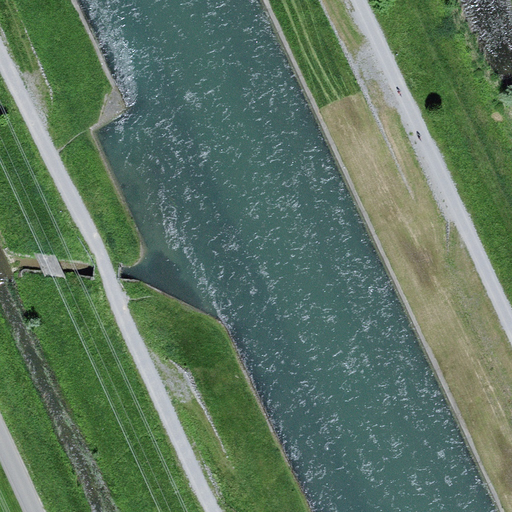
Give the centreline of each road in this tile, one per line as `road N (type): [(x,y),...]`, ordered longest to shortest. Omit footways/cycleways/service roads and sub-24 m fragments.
road 1 (track): [(0,14),(228,511)]
road 2 (track): [(349,0),(511,353)]
